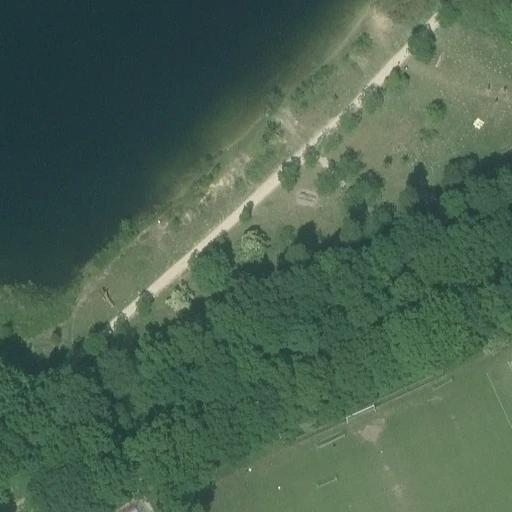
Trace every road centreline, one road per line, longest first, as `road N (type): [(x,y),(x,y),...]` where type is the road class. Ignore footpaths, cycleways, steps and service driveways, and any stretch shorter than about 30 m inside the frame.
road 1 (track): [(35,394),(310,147),(456,0)]
road 2 (track): [(26,511),(511,285)]
road 3 (track): [(438,321),(419,271),(310,147)]
